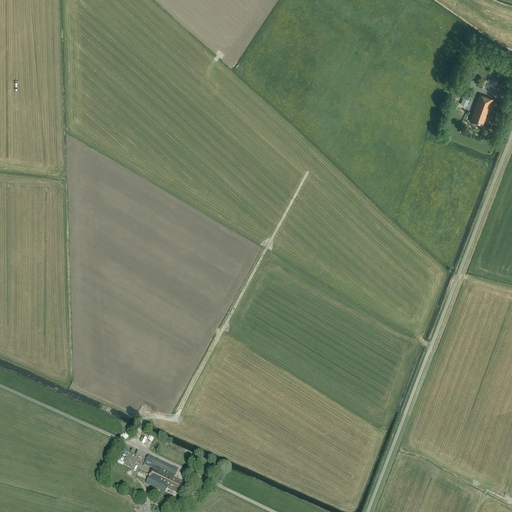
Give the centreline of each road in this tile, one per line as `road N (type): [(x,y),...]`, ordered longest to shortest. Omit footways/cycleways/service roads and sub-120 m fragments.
road 1 (unclassified): [(367,511),(511,133)]
road 2 (unclassified): [(274,511),(0,385)]
